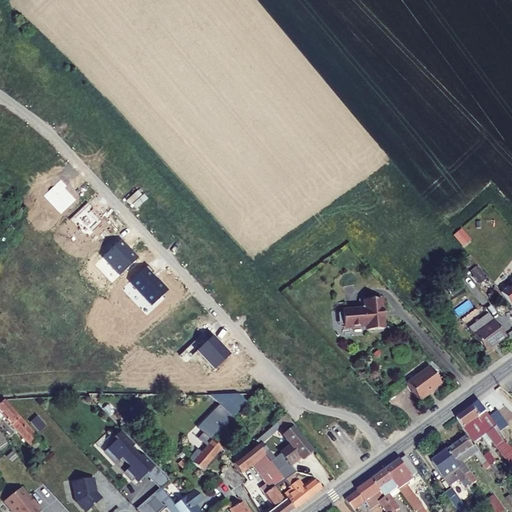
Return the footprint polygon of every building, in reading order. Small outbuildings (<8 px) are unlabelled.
[(56,76),(38,93),(64,121),(82,104),(56,76)] [(43,196),(60,214),(76,200),(64,188),(66,186),(61,180),(43,196)] [(146,207),(177,239),(193,224),(162,191),(146,207)] [(93,209),(87,203),(69,220),(78,230),(79,229),(87,237),(102,223),(91,211),(93,209)] [(452,235),(461,246),(470,238),(461,227),(452,235)] [(201,236),(186,250),(202,268),(218,254),(201,236)] [(124,248),(126,246),(120,240),(102,258),(119,276),(136,260),(124,248)] [(262,297),(231,264),(214,280),(245,313),(262,297)] [(153,272),(147,266),(129,282),(151,306),(168,291),(156,279),(155,280),(151,274),(153,272)] [(488,279),(478,268),(472,273),(481,285),(488,279)] [(511,288),(511,289),(509,287),(502,293),(511,304),(511,288)] [(385,299),(368,300),(368,305),(365,307),(348,308),(345,311),(345,323),(348,326),(368,325),(368,327),(371,330),(385,329),(385,299)] [(492,316),(472,331),(488,353),(508,338),(492,316)] [(196,352),(213,371),(229,356),(221,348),(222,347),(212,336),(207,341),(201,335),(184,351),(191,357),(196,352)] [(184,351),(179,356),(185,362),(190,357),(184,351)] [(430,370),(407,386),(420,404),(430,396),(429,395),(434,391),(441,386),(430,370)] [(511,397),(511,396),(503,389),(481,405),(488,415),(511,397)] [(511,397),(488,415),(494,423),(511,409),(511,397)] [(3,401),(0,403),(0,413),(30,447),(38,440),(3,401)] [(488,415),(481,405),(459,421),(476,445),(488,436),(511,467),(511,447),(494,423),(488,415)] [(38,415),(30,422),(39,432),(47,425),(38,415)] [(295,435),(296,433),(283,418),(253,443),(255,446),(263,456),(271,466),(278,474),(288,466),(295,460),(298,458),(300,461),(301,459),(303,461),(309,455),(308,453),(309,452),(295,435)] [(327,469),(356,445),(341,426),(311,450),(327,469)] [(122,432),(113,440),(116,442),(104,453),(115,465),(121,459),(129,468),(123,474),(135,485),(145,476),(155,467),(122,432)] [(116,442),(113,440),(110,437),(99,447),(104,453),(116,442)] [(475,448),(469,439),(449,452),(468,478),(473,474),(467,465),(478,457),(485,467),(490,464),(486,458),(477,446),(475,448)] [(201,472),(222,450),(211,440),(190,462),(201,472)] [(253,443),(252,442),(235,455),(239,459),(255,446),(253,443)] [(263,456),(255,446),(239,459),(232,465),(239,475),(251,466),(265,485),(259,490),(274,509),(270,511),(291,511),(292,511),(284,502),(274,488),(284,482),(278,474),(271,466),(263,456)] [(468,478),(449,452),(434,463),(451,487),(461,480),(468,490),(474,486),(468,478)] [(498,463),(491,454),(486,458),(490,464),(505,485),(509,483),(496,465),(498,463)] [(419,474),(407,458),(387,473),(401,491),(416,511),(427,511),(409,487),(417,481),(414,478),(419,474)] [(129,468),(121,459),(115,465),(112,468),(120,477),(129,468)] [(295,475),(288,466),(278,474),(284,482),(285,484),(289,479),(292,477),(295,475)] [(155,467),(145,476),(159,491),(161,490),(169,482),(155,467)] [(219,477),(231,492),(242,485),(230,469),(219,477)] [(387,473),(375,481),(388,500),(393,496),(401,491),(387,473)] [(480,483),(473,474),(468,478),(474,486),(475,487),(480,483)] [(301,489),(292,477),(289,479),(285,484),(293,495),(301,505),(322,489),(314,479),(301,489)] [(72,484),(76,504),(83,511),(88,511),(101,501),(94,493),(93,494),(93,490),(95,489),(93,480),(72,484)] [(397,511),(402,509),(393,496),(388,500),(375,481),(347,501),(358,511),(370,511),(382,503),(388,511),(397,511)] [(475,487),(474,486),(468,490),(472,496),(478,492),(475,487)] [(4,504),(10,511),(40,511),(41,511),(33,502),(32,503),(22,490),(4,504)] [(201,501),(194,492),(176,508),(161,490),(159,491),(155,495),(166,508),(165,509),(168,511),(196,511),(194,508),(201,501)] [(136,511),(161,511),(165,509),(166,508),(155,495),(155,494),(136,511)] [(495,494),(485,500),(492,511),(502,511),(505,510),(495,494)] [(292,511),(301,505),(293,495),(284,502),(292,511)] [(247,511),(238,499),(227,506),(230,511),(247,511)]
